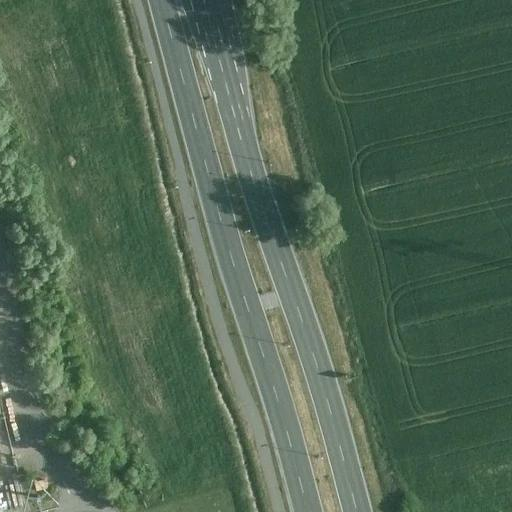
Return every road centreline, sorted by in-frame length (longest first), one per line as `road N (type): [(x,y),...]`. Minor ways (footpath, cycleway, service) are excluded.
road 1 (secondary): [(357,511),(203,0)]
road 2 (secondary): [(160,0),(304,511)]
